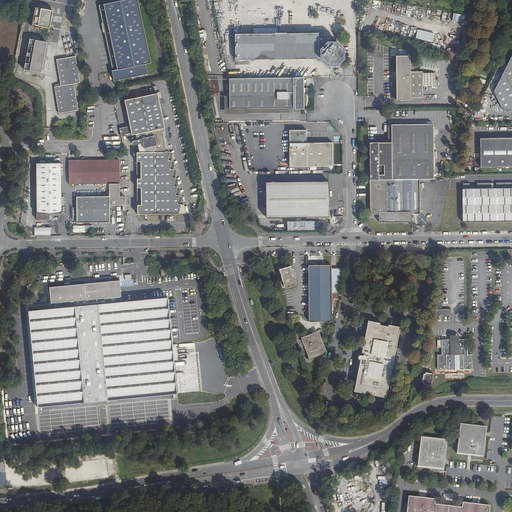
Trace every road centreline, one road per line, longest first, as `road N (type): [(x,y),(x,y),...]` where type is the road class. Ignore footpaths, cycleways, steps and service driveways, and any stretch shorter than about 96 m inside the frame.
road 1 (unknown): [(135,226),(120,100),(156,88),(166,92),(191,211),(187,223),(160,226)]
road 2 (unknown): [(202,0),(230,114),(346,110),(448,122)]
road 3 (secondary): [(225,242),(177,19)]
road 4 (unclassified): [(0,243),(225,242)]
road 5 (unclassified): [(88,0),(99,145),(50,145)]
road 6 (unknown): [(348,72),(233,66),(227,22),(235,14)]
road 7 (secondary): [(277,400),(225,242)]
road 8 (secondary): [(0,503),(149,484)]
road 9 (unclassified): [(354,241),(352,127),(335,97)]
road 10 (unknown): [(348,72),(340,31),(235,14)]
road 11 (secondary): [(376,440),(431,405),(511,400)]
road 12 (secondary): [(149,484),(293,468)]
road 13 (unclassified): [(225,242),(354,241)]
